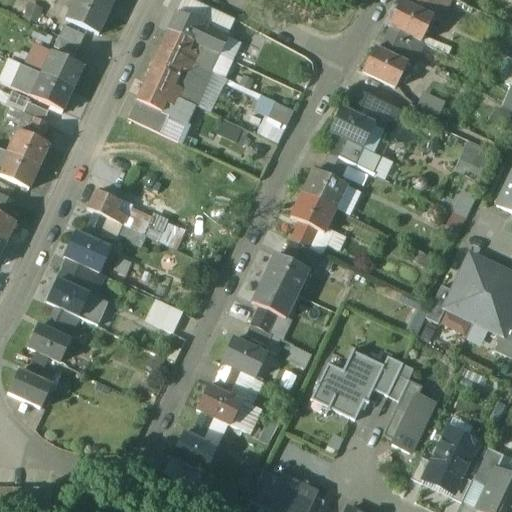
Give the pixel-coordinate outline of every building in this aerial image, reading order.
[(108,15),(77,0),(66,23),(97,37),(108,15)] [(114,0),(77,0),(108,15),(114,0)] [(409,0),(406,7),(432,20),(432,21),(439,24),(449,0),(409,0)] [(406,7),(399,4),(387,28),(393,31),(404,37),(420,44),(432,21),(432,20),(406,7)] [(200,27),(175,15),(167,33),(192,45),(200,27)] [(226,39),(200,27),(192,45),(217,57),(218,57),(226,39)] [(84,38),(64,28),(59,39),(79,48),(84,38)] [(404,37),(393,31),(381,55),(393,60),(404,37)] [(192,45),(167,33),(159,50),(184,62),(192,45)] [(79,48),(59,39),(54,50),(74,59),(79,48)] [(217,57),(192,45),(184,62),(194,66),(210,74),(217,57)] [(184,62),(159,50),(151,68),(152,68),(176,79),(180,71),(184,62)] [(381,55),(373,51),(361,75),(396,91),(407,66),(393,60),(381,55)] [(82,70),(51,56),(41,77),(72,92),(82,70)] [(194,66),(184,62),(180,71),(189,76),(194,66)] [(189,76),(180,71),(176,79),(177,80),(173,88),(183,93),(179,101),(194,109),(210,74),(194,66),(189,76)] [(176,79),(152,68),(144,85),(169,97),(173,88),(177,80),(176,79)] [(511,71),(501,106),(511,109),(511,71)] [(72,92),(41,77),(31,100),(62,114),(72,92)] [(169,97),(144,85),(136,103),(157,113),(161,115),(165,106),(169,97)] [(183,93),(173,88),(169,97),(179,101),(183,93)] [(402,113),(358,93),(352,105),(370,114),(366,122),(374,126),(374,127),(383,131),(388,121),(396,125),(402,113)] [(423,95),(420,108),(441,114),(445,100),(423,95)] [(179,101),(169,97),(165,106),(175,110),(179,101)] [(175,110),(165,106),(161,115),(168,118),(159,136),(178,145),(186,126),(194,109),(179,101),(175,110)] [(157,113),(136,103),(127,121),(148,131),(157,113)] [(48,114),(28,105),(23,116),(33,120),(43,125),(48,114)] [(370,114),(352,105),(348,114),(366,122),(370,114)] [(290,115),(272,107),(267,118),(284,126),(290,115)] [(348,114),(340,110),(328,134),(355,147),(363,150),(374,127),(374,126),(366,122),(348,114)] [(161,115),(157,113),(148,131),(159,136),(168,118),(161,115)] [(43,125),(33,120),(25,137),(41,145),(49,128),(43,125)] [(217,136),(245,146),(250,132),(222,122),(217,136)] [(25,137),(16,133),(6,155),(38,170),(48,148),(41,145),(25,137)] [(355,147),(338,139),(329,158),(346,166),(355,147)] [(481,182),(491,155),(465,145),(454,171),(481,182)] [(38,170),(6,155),(0,168),(0,178),(28,192),(38,170)] [(346,166),(329,158),(320,176),(338,184),(346,166)] [(320,176),(313,173),(302,196),(335,212),(347,188),(338,184),(320,176)] [(511,175),(498,208),(511,213),(511,175)] [(14,192),(0,185),(0,198),(9,202),(14,192)] [(453,189),(447,211),(452,212),(448,228),(465,232),(475,195),(453,189)] [(120,206),(95,194),(86,212),(94,215),(106,221),(112,224),(116,214),(120,206)] [(335,212),(302,196),(291,220),(318,233),(325,236),(335,212)] [(9,202),(0,198),(0,218),(7,222),(15,205),(9,202)] [(126,218),(116,214),(112,224),(121,228),(126,218)] [(94,215),(83,239),(95,244),(106,221),(94,215)] [(0,218),(0,245),(4,247),(14,225),(7,222),(0,218)] [(318,233),(300,224),(291,243),(309,251),(318,233)] [(83,239),(75,235),(64,260),(66,261),(85,270),(99,276),(110,251),(95,244),(83,239)] [(309,251),(291,243),(282,261),(300,269),(309,251)] [(452,293),(444,309),(445,310),(473,323),(498,271),(469,257),(452,293)] [(282,261),(276,258),(264,282),(298,298),(310,274),(300,269),(282,261)] [(66,261),(60,273),(68,276),(63,286),(75,291),(85,270),(66,261)] [(99,276),(85,270),(75,291),(88,297),(87,298),(93,301),(93,300),(103,278),(99,276)] [(511,316),(511,277),(498,271),(473,323),(501,337),(502,337),(510,321),(511,316)] [(68,276),(60,273),(56,283),(63,286),(68,276)] [(298,298),(264,282),(252,305),(260,308),(278,317),(286,321),(298,298)] [(63,286),(56,283),(46,305),(54,310),(77,320),(87,298),(88,297),(75,291),(63,286)] [(441,288),(425,320),(437,326),(445,310),(444,309),(452,293),(441,288)] [(93,301),(87,298),(77,320),(79,321),(97,329),(107,306),(93,300),(93,301)] [(181,314),(155,302),(145,323),(171,335),(181,314)] [(278,317),(260,308),(251,328),(269,337),(278,317)] [(77,320),(54,310),(44,332),(69,343),(79,321),(77,320)] [(511,346),(511,322),(510,321),(502,337),(501,337),(493,353),(506,359),(511,346)] [(44,332),(37,328),(27,351),(36,355),(48,360),(58,365),(69,343),(44,332)] [(269,337),(251,328),(246,339),(265,347),(269,337)] [(268,357),(233,341),(221,366),(239,374),(256,382),(268,357)] [(307,370),(314,355),(294,347),(288,361),(307,370)] [(327,367),(310,401),(356,423),(382,369),(351,353),(341,373),(327,367)] [(48,360),(36,355),(26,377),(37,383),(48,360)] [(413,372),(402,367),(387,399),(397,404),(408,383),(413,372)] [(239,374),(227,369),(216,392),(228,397),(239,374)] [(26,377),(19,374),(8,397),(39,411),(50,388),(37,383),(26,377)] [(153,384),(136,376),(131,387),(148,395),(153,384)] [(397,404),(382,438),(393,444),(416,396),(418,397),(421,390),(408,383),(397,404)] [(131,387),(126,396),(144,404),(149,395),(148,395),(131,387)] [(216,392),(208,388),(196,412),(202,415),(214,421),(230,429),(242,404),(228,397),(216,392)] [(393,444),(391,448),(409,456),(433,405),(418,397),(416,396),(393,444)] [(214,421),(202,415),(191,438),(203,444),(214,421)] [(475,443),(447,429),(429,465),(422,479),(451,493),(458,478),(475,443)] [(191,438),(183,434),(171,459),(205,476),(218,451),(203,444),(191,438)] [(473,482),(489,489),(496,473),(504,457),(488,449),(473,482)] [(422,479),(429,465),(422,461),(411,482),(419,486),(422,479)] [(265,511),(271,511),(285,484),(263,473),(248,503),(250,504),(260,509),(265,511)] [(511,511),(511,480),(496,473),(489,489),(478,511),(511,511)] [(471,484),(458,478),(451,493),(448,498),(461,504),(471,484)] [(285,484),(271,511),(265,511),(260,509),(258,511),(319,511),(324,505),(312,499),(313,496),(286,482),(285,484)] [(11,511),(12,490),(0,490),(0,511),(11,511)] [(24,511),(24,490),(12,490),(11,511),(24,511)] [(36,511),(37,490),(24,490),(24,511),(36,511)] [(50,511),(50,491),(37,490),(36,511),(50,511)]
